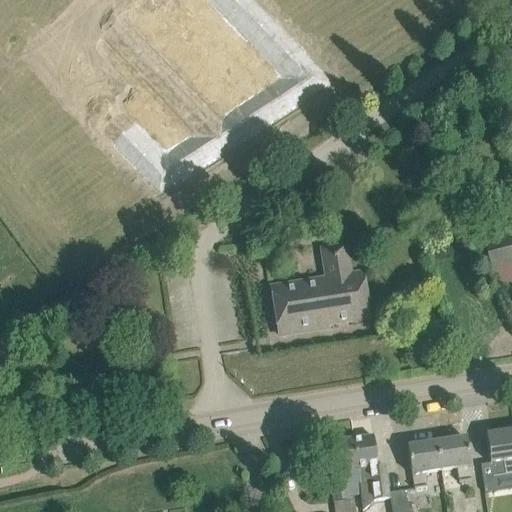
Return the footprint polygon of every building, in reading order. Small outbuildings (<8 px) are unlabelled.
[(0,0),(0,18),(22,40),(62,0),(0,0)] [(511,234),(482,245),(488,269),(490,269),(496,290),(511,286),(511,234)] [(271,289),(275,317),(279,337),(326,329),(325,327),(368,320),(361,275),(350,277),(345,248),(321,251),(326,280),(271,289)] [(511,432),(485,437),(490,465),(492,479),(505,477),(511,476),(511,432)] [(372,438),(351,440),(359,497),(361,511),(362,511),(373,503),(389,501),(384,467),(376,468),(372,438)] [(359,497),(351,440),(333,443),(337,474),(329,475),(333,511),(353,511),(352,501),(348,502),(347,499),(359,497)] [(465,440),(436,444),(440,472),(456,470),(458,484),(471,482),(469,468),(470,468),(468,460),(465,440)] [(440,472),(436,444),(407,449),(411,477),(412,477),(414,491),(426,489),(424,475),(440,472)]
